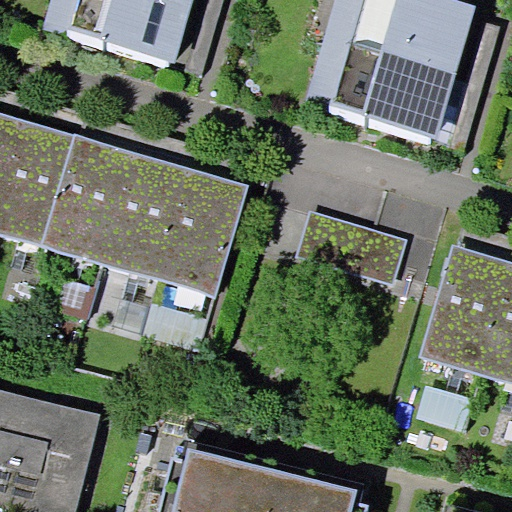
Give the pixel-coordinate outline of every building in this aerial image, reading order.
[(75,0),(63,44),(164,73),(175,35),(184,0),(75,0)] [(359,0),(325,120),(426,149),(436,115),(455,49),(462,24),(378,0),(359,0)] [(59,150),(0,133),(0,242),(211,304),(240,203),(219,197),(162,181),(110,165),(59,150)] [(387,288),(398,249),(306,223),(295,261),(387,288)] [(449,264),(419,365),(511,391),(511,282),(489,276),(449,264)] [(0,511),(72,511),(95,423),(0,399),(0,511)] [(249,491),(244,490),(249,470),(181,453),(176,473),(167,470),(156,511),(355,511),(359,497),(261,473),(256,493),(249,491)]
